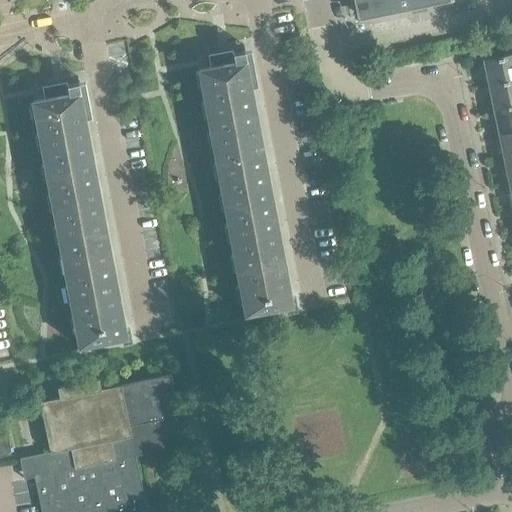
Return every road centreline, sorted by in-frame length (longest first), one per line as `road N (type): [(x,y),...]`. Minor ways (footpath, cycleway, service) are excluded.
road 1 (residential): [(315,0),(327,69),(364,91),(420,81),(455,102),(511,381)]
road 2 (residential): [(153,335),(93,24)]
road 3 (residential): [(313,304),(254,0)]
